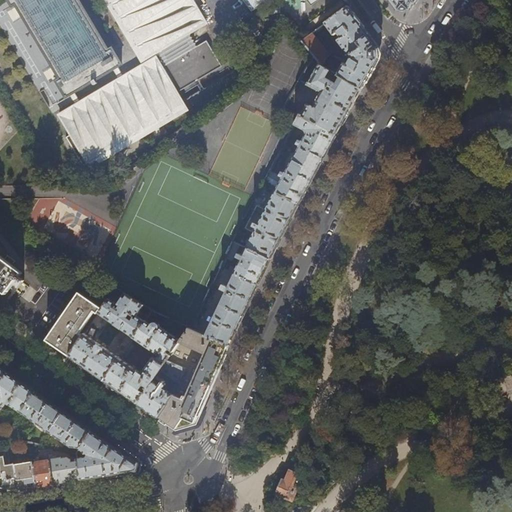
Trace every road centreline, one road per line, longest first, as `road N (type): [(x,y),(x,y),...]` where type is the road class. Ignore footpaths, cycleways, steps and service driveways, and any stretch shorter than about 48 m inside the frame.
road 1 (residential): [(413,61),(295,276),(228,424),(179,464)]
road 2 (residential): [(0,338),(179,464)]
